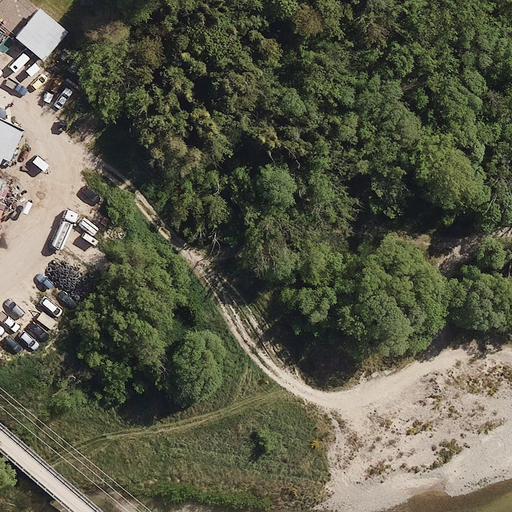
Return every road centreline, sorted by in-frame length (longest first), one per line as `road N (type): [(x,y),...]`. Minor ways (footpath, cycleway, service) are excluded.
road 1 (track): [(511,234),(474,245),(456,267),(418,382),(365,410),(327,410),(290,381),(210,264),(76,148),(0,104)]
road 2 (track): [(198,253),(246,250),(305,226),(474,245)]
